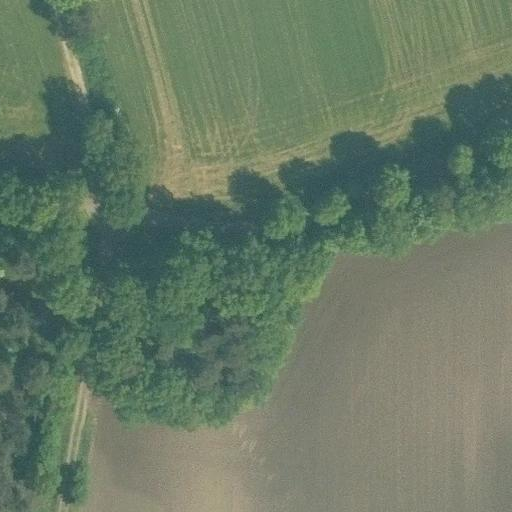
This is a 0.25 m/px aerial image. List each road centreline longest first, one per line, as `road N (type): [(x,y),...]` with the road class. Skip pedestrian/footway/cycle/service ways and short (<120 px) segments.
road 1 (unclassified): [(511,143),(368,196),(289,218),(215,226),(0,195)]
road 2 (track): [(114,211),(63,511)]
